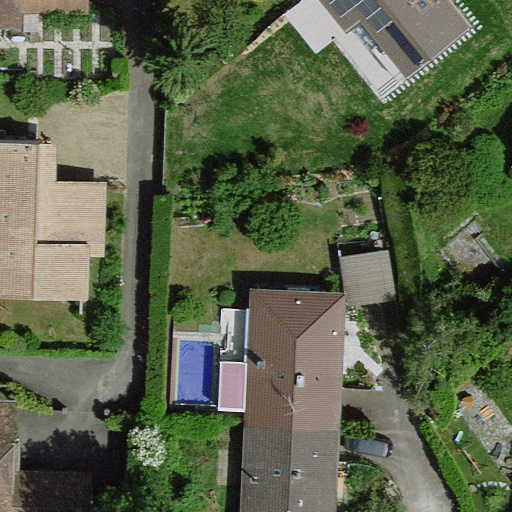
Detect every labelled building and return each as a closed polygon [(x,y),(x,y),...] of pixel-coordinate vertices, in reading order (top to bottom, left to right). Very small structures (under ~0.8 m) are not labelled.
[(94,0),(0,0),(0,30),(94,32),(94,0)] [(471,27),(449,0),(340,0),(405,80),(471,27)] [(57,140),(0,139),(0,297),(85,299),(86,254),(105,254),(107,177),(57,176),(57,140)] [(336,511),(348,293),(258,289),(246,511),(336,511)] [(0,511),(94,511),(96,471),(14,468),(16,399),(0,398),(0,511)]
